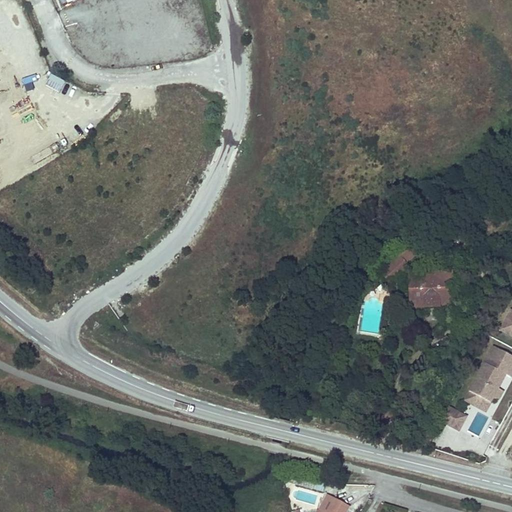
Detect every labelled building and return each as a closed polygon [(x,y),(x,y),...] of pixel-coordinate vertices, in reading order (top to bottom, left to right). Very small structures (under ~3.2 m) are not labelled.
[(8,64),(2,67),(13,87),(20,83),(8,64)] [(51,75),(45,87),(60,93),(65,82),(51,75)] [(460,230),(440,236),(443,244),(462,240),(460,230)] [(408,252),(402,259),(410,264),(415,257),(408,252)] [(391,287),(410,268),(400,258),(381,277),(391,287)] [(449,264),(441,264),(441,273),(449,273),(449,264)] [(441,273),(409,274),(410,308),(413,308),(413,303),(450,302),(451,306),(454,306),(452,273),(449,273),(441,273)] [(511,308),(500,328),(511,334),(511,308)] [(493,347),(468,391),(489,403),(492,400),(499,400),(503,393),(498,389),(505,376),(511,378),(511,375),(511,369),(505,366),(511,357),(493,347)] [(489,403),(468,391),(463,400),(484,412),(489,403)] [(458,431),(466,416),(446,406),(438,420),(458,431)] [(324,484),(296,477),(294,484),(322,492),(324,484)] [(342,507),(325,498),(324,499),(316,511),(348,511),(350,509),(344,505),(342,507)]
